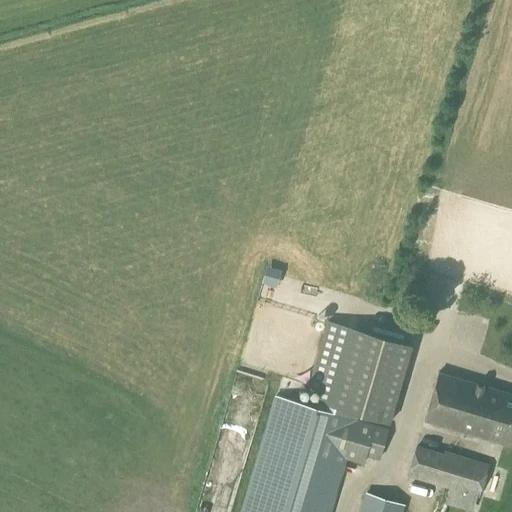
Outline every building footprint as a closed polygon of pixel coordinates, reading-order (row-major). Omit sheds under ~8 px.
[(389,423),(412,347),(327,321),(311,375),(326,381),(319,402),(389,423)] [(511,446),(511,395),(438,374),(424,420),(511,446)] [(387,429),(276,396),(241,511),(329,511),(345,459),(376,468),(387,429)] [(445,453),(444,455),(417,447),(408,475),(479,496),(488,466),(445,453)] [(401,511),(403,506),(366,494),(360,511),(401,511)]
